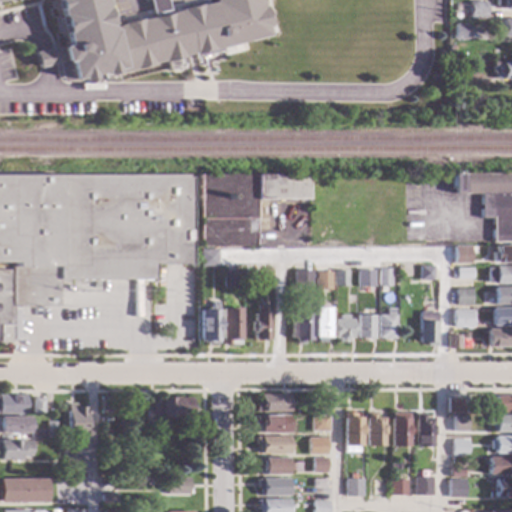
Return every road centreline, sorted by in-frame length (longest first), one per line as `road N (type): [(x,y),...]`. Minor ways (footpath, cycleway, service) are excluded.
road 1 (residential): [(511,373),(0,371)]
road 2 (residential): [(222,372),(224,511)]
